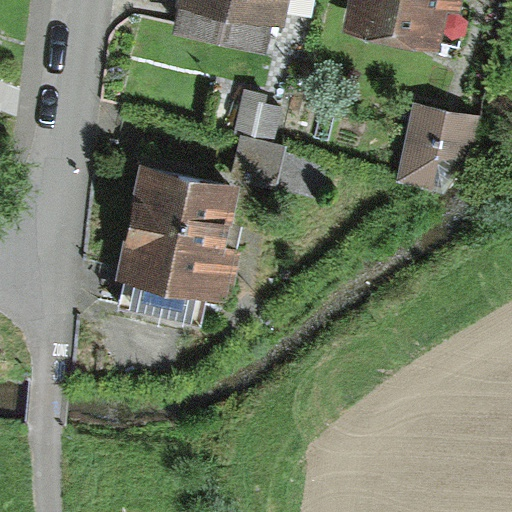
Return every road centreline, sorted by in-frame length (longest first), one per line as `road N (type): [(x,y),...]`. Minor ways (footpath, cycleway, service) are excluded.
road 1 (residential): [(77,0),(50,259)]
road 2 (residential): [(50,259),(48,511)]
